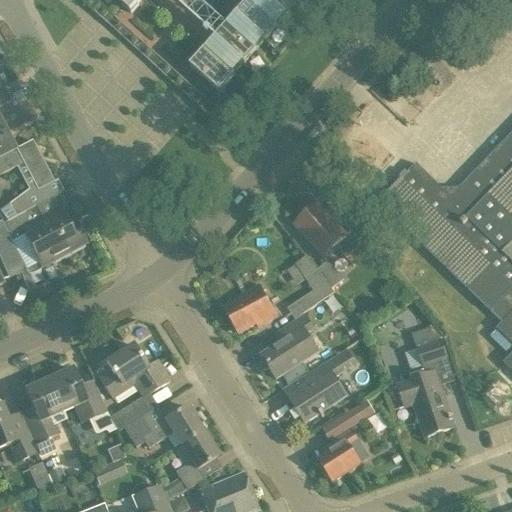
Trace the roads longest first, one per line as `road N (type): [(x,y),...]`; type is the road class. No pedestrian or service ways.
road 1 (unclassified): [(158,278),(409,0)]
road 2 (residential): [(158,278),(10,0)]
road 3 (residential): [(303,511),(158,278)]
road 4 (unclassified): [(0,351),(158,278)]
road 5 (residential): [(511,460),(361,511)]
